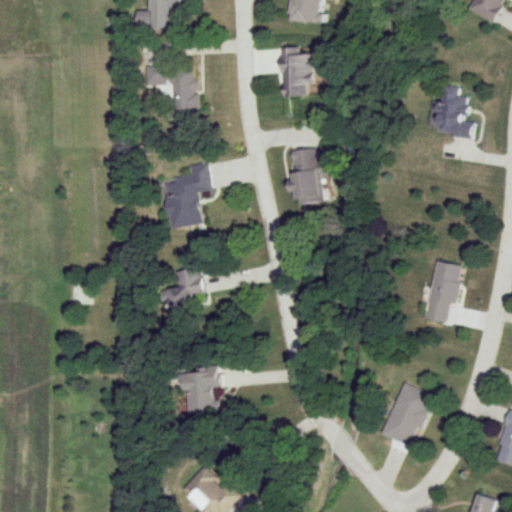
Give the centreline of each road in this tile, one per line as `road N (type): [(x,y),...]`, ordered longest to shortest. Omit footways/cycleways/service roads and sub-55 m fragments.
road 1 (residential): [(401,511),(313,401),(297,357),(247,109),(243,0)]
road 2 (residential): [(411,511),(469,413),(511,233)]
